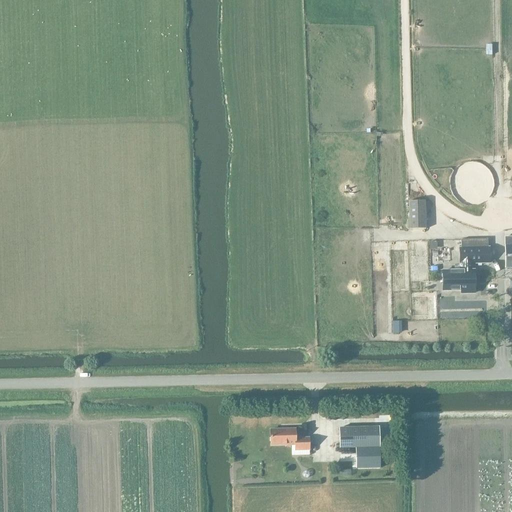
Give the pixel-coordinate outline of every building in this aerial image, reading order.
[(409,201),(409,229),(425,229),(425,201),(409,201)] [(389,241),(399,241),(398,230),(388,230),(389,241)] [(460,263),(460,271),(442,272),(442,291),(466,290),(466,293),(474,293),(474,271),(473,263),(489,263),(489,248),(488,248),(488,239),(460,240),(460,249),(459,249),(459,263),(460,263)] [(339,429),(339,449),(379,448),(379,428),(339,429)] [(295,429),(270,430),(270,447),(295,446),(294,451),(309,451),(309,438),(295,438),(295,429)]
